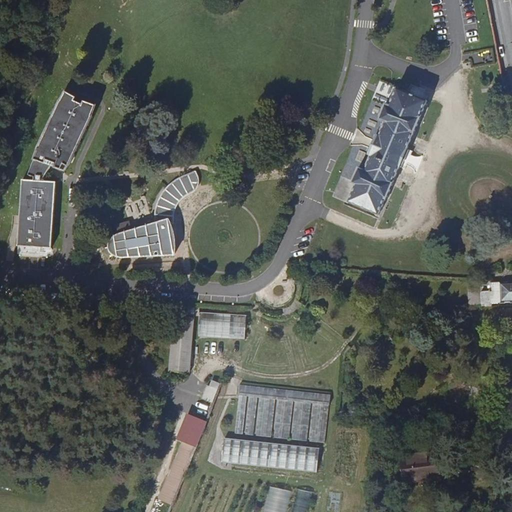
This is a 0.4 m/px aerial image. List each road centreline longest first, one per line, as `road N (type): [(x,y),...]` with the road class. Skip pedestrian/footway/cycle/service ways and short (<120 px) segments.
road 1 (unknown): [(511,243),(446,229),(378,227),(306,205)]
road 2 (unknown): [(459,115),(399,228)]
